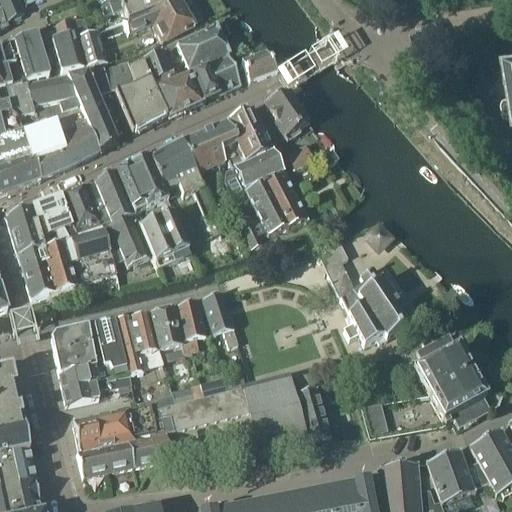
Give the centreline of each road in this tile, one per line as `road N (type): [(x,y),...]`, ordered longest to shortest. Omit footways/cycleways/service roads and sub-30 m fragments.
road 1 (unclassified): [(0,209),(86,178),(358,41)]
road 2 (unclassified): [(83,511),(369,463)]
road 3 (tertiary): [(511,221),(358,41)]
road 4 (unclassified): [(25,338),(219,290)]
road 5 (unclassified): [(70,511),(25,338)]
road 6 (unclassified): [(358,41),(511,12)]
